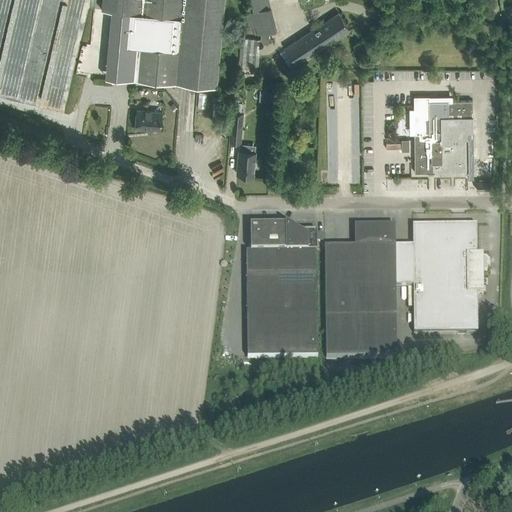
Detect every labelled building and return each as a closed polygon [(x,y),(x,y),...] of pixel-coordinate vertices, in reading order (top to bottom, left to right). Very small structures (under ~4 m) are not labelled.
[(102,0),(102,11),(112,12),(109,45),(139,47),(136,79),(186,84),(193,0),(102,0)] [(193,0),(186,84),(217,87),(218,77),(225,0),(193,0)] [(261,39),(260,39),(241,37),(239,68),(257,69),(260,43),(268,44),(269,32),(278,29),(268,0),(250,0),(253,12),(246,14),(250,29),(253,28),(255,35),(257,34),(258,35),(261,34),(261,39)] [(339,12),(286,47),(297,64),(350,29),(339,12)] [(267,89),(266,101),(275,101),(275,90),(267,89)] [(429,134),(415,134),(415,172),(432,172),(469,172),(468,133),(473,133),(473,116),(473,101),(473,100),(453,100),(453,101),(448,101),(448,100),(429,101),(429,134)] [(299,104),(291,106),(294,114),(301,112),(299,104)] [(137,109),(135,128),(152,130),(152,128),(161,129),(162,112),(137,109)] [(244,113),(232,112),(229,142),(241,143),(244,113)] [(240,150),(237,174),(241,174),(243,176),(247,176),(250,175),(253,175),(254,168),(256,166),(256,162),(255,160),(256,152),(240,150)] [(477,226),(413,226),(413,247),(414,287),(414,334),(478,334),(478,295),(484,295),(484,272),(486,272),(490,269),(490,263),(486,260),(483,260),(483,255),(477,256),(477,226)] [(247,253),(248,359),(318,358),(317,231),(296,231),(296,233),(287,233),(287,227),(251,227),(251,253),(247,253)] [(358,247),(325,248),(326,359),(397,358),(396,287),(414,287),(413,247),(396,247),(394,247),(393,229),(357,229),(358,247)]
